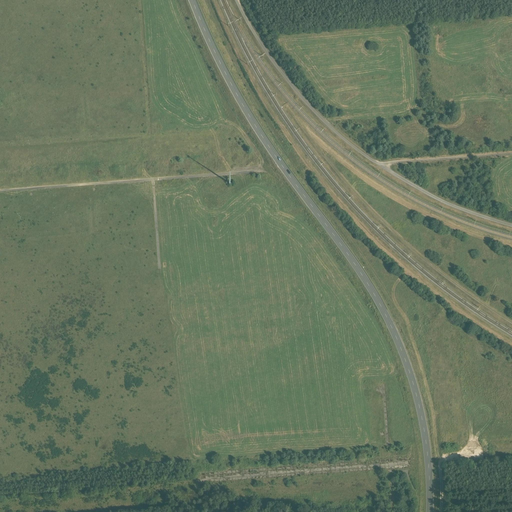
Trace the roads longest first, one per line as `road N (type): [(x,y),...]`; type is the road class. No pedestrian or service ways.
road 1 (primary): [(429,511),(421,417),(386,316),(244,110),(192,0)]
road 2 (track): [(260,169),(0,190)]
road 3 (track): [(511,322),(393,233),(328,163)]
road 4 (track): [(409,465),(215,479)]
